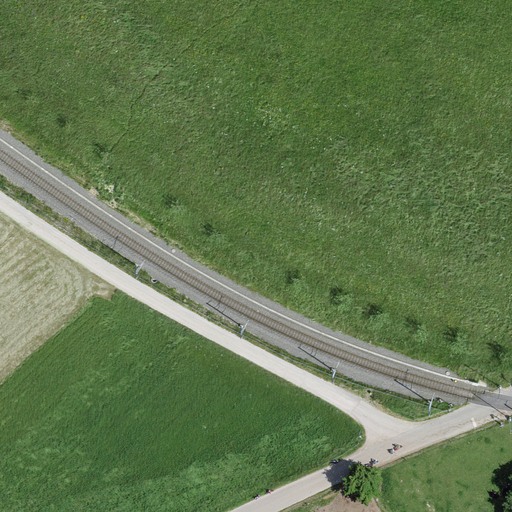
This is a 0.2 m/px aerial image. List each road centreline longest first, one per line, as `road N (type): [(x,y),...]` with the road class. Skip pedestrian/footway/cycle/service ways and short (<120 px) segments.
road 1 (track): [(0,200),(119,279),(362,411),(403,444)]
road 2 (unclassified): [(511,402),(252,511)]
